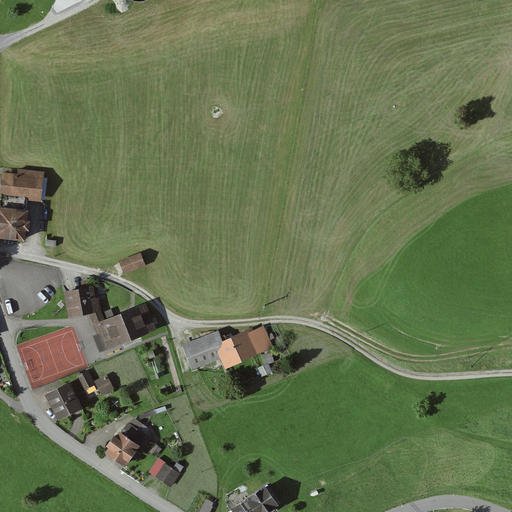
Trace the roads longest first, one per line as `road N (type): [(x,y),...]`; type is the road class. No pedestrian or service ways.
road 1 (track): [(215,323),(308,320),(415,377),(511,374)]
road 2 (unclassified): [(171,511),(30,408),(0,323)]
